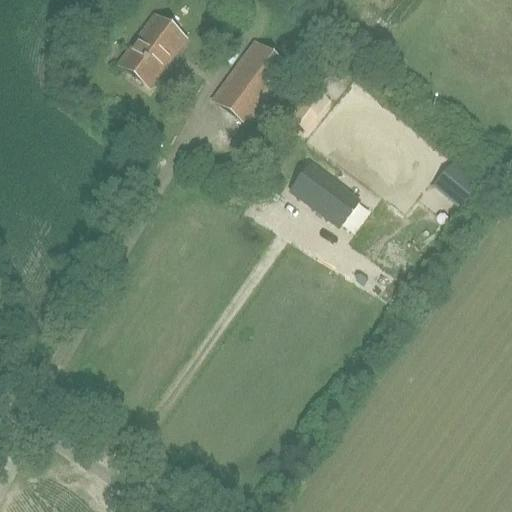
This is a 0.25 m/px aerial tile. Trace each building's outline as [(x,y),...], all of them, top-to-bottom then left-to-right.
[(149,91),(183,44),(156,23),(121,69),(149,91)] [(248,129),(288,74),(256,50),(215,105),(248,129)] [(344,108),(360,94),(354,87),(338,101),(344,108)] [(478,188),(453,167),(438,185),(463,206),(478,188)] [(359,205),(310,169),(290,195),(339,232),(359,205)]
